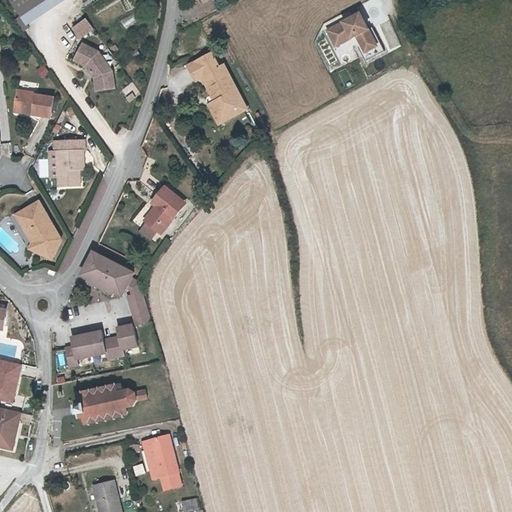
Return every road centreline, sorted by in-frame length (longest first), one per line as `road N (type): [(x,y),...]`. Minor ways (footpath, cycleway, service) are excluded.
road 1 (residential): [(170,0),(147,108),(57,297)]
road 2 (residential): [(37,475),(43,322)]
